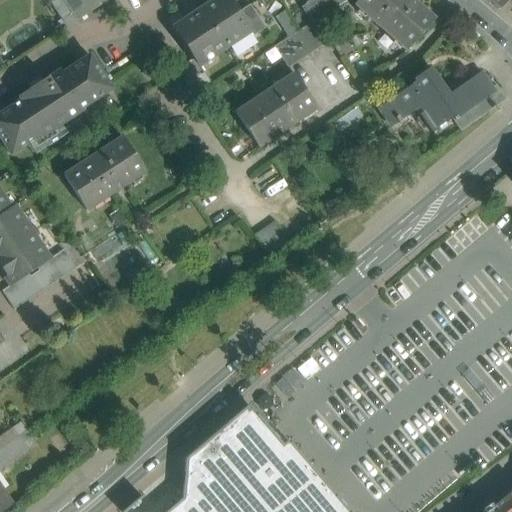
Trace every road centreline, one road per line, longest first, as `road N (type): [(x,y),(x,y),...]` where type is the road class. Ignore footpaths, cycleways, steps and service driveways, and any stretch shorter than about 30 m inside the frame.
road 1 (tertiary): [(511,145),(105,493)]
road 2 (residential): [(176,0),(145,21),(71,35),(0,86)]
